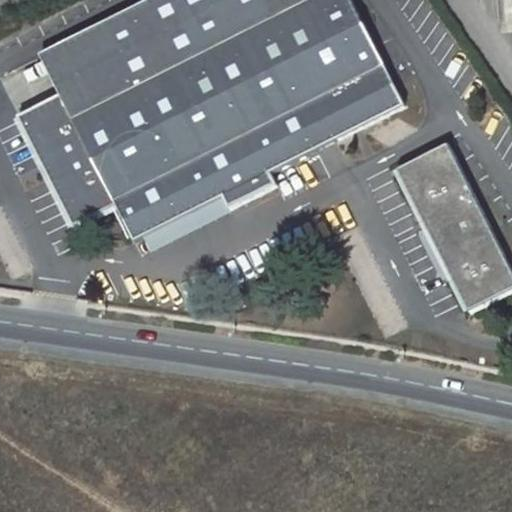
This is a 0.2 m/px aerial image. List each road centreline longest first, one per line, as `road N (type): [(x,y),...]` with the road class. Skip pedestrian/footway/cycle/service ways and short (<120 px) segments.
road 1 (unknown): [(64,287),(112,287),(151,275),(372,171),(431,133),(445,115),(445,98),(380,0)]
road 2 (tertiary): [(0,320),(511,406)]
road 3 (unknown): [(439,328),(372,171)]
road 4 (unknown): [(0,148),(64,287)]
road 5 (unknown): [(126,0),(0,69)]
